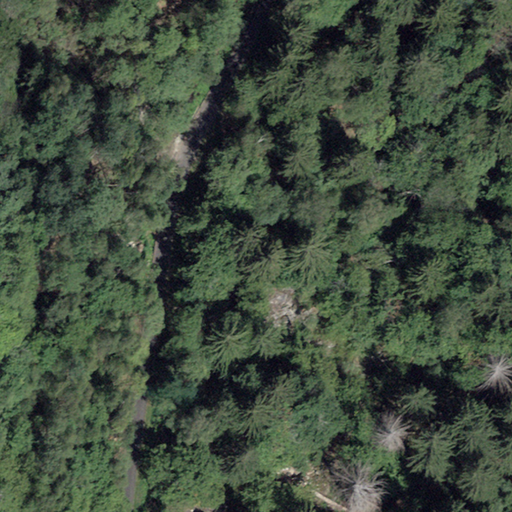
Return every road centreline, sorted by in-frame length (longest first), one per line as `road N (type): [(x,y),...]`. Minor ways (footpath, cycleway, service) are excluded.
road 1 (unclassified): [(262,0),(184,172),(159,272),(128,511)]
road 2 (track): [(181,0),(152,33),(139,75),(153,137),(184,172)]
